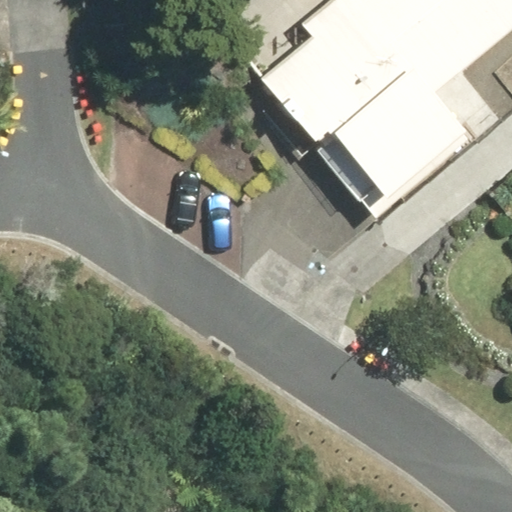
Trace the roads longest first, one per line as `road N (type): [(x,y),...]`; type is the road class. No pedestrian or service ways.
road 1 (residential): [(50,200),(67,201),(393,420),(495,511)]
road 2 (residential): [(41,38),(50,200)]
